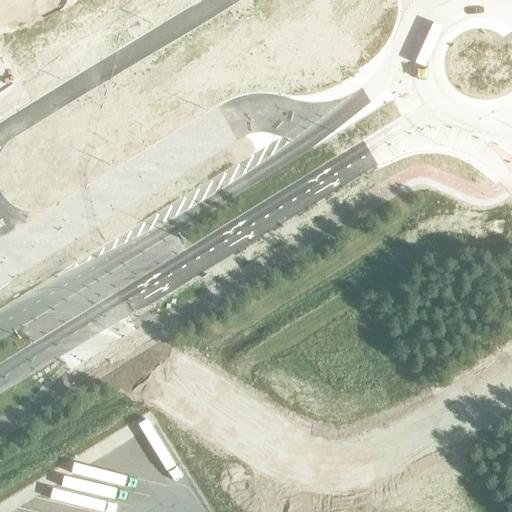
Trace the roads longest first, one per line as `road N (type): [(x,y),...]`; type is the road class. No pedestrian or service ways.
road 1 (tertiary): [(0,379),(423,120)]
road 2 (tertiary): [(398,69),(273,164),(0,325)]
road 3 (tertiary): [(511,9),(466,7),(430,32),(421,67),(442,107)]
